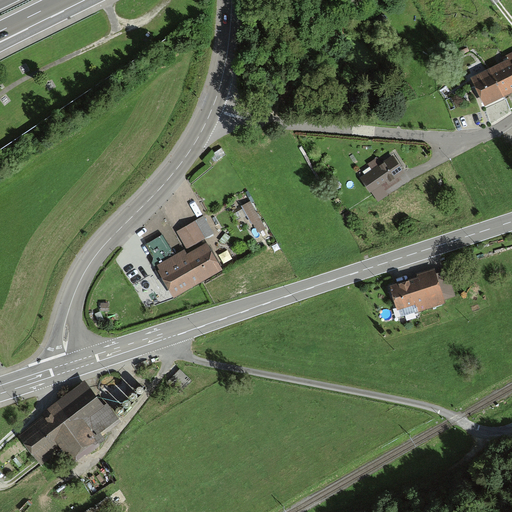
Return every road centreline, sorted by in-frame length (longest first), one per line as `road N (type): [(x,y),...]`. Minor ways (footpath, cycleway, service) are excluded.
road 1 (primary): [(69,366),(511,222)]
road 2 (track): [(165,335),(177,353),(434,409),(502,432)]
road 3 (tertiary): [(212,109),(170,176),(82,276),(66,325),(69,366)]
road 4 (residential): [(212,109),(267,122),(457,139)]
